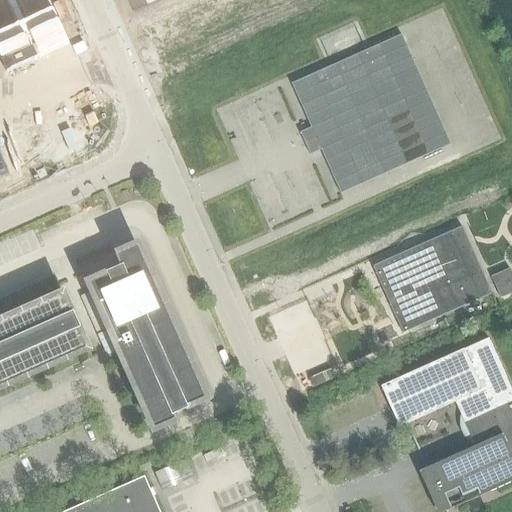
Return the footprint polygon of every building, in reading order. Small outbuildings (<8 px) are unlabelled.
[(0,0),(0,59),(2,64),(5,72),(68,44),(48,0),(0,0)] [(343,191),(456,145),(411,32),(297,78),(316,125),(305,129),(314,152),(325,147),(343,191)] [(0,107),(0,120),(21,168),(108,129),(98,107),(34,135),(18,100),(0,107)] [(453,231),(449,233),(372,267),(402,333),(489,294),(460,228),(453,231)] [(183,409),(204,399),(136,245),(114,255),(120,269),(108,274),(87,283),(152,430),(175,420),(171,413),(183,408),(183,409)] [(511,277),(508,269),(490,278),(500,299),(511,293),(511,277)] [(97,335),(107,330),(91,292),(80,297),(97,335)] [(0,387),(86,349),(76,327),(70,316),(71,315),(61,294),(0,321),(0,387)] [(459,415),(474,447),(426,468),(425,466),(424,467),(425,469),(418,472),(435,511),(445,511),(446,511),(511,482),(511,395),(487,339),(379,387),(398,428),(457,401),(463,414),(459,415)] [(330,370),(310,378),(314,387),(334,378),(330,370)] [(233,415),(216,423),(222,435),(238,427),(233,415)] [(162,492),(183,483),(175,465),(154,474),(162,492)] [(158,511),(143,477),(64,511),(158,511)]
